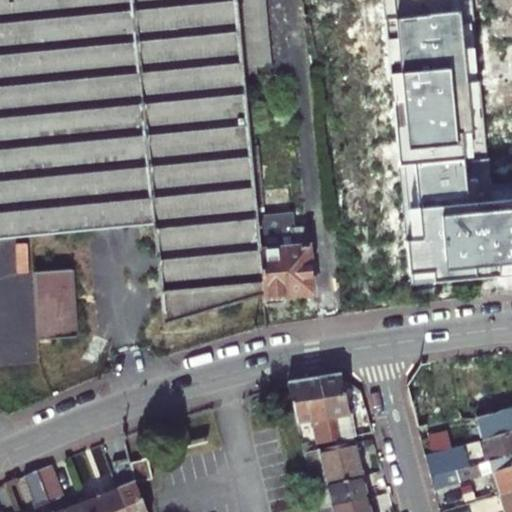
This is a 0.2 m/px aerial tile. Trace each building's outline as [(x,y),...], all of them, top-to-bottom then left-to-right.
[(0,0),(0,234),(151,219),(131,0),(0,0)] [(131,0),(151,219),(161,324),(262,294),(253,189),(242,71),(235,0),(131,0)] [(265,0),(235,0),(242,71),(272,69),(265,0)] [(511,183),(491,186),(474,0),(380,0),(396,166),(400,166),(410,275),(429,274),(430,286),(511,278),(511,183)] [(262,294),(263,304),(279,303),(285,296),(314,293),(305,216),(261,219),(257,189),(253,189),(262,294)] [(69,277),(31,281),(38,349),(76,345),(69,277)] [(405,385),(416,429),(464,417),(448,362),(416,370),(405,385)] [(339,375),(316,379),(330,441),(353,434),(352,430),(368,426),(365,413),(350,416),(339,375)] [(330,441),(316,379),(286,384),(301,447),(330,441)] [(511,407),(478,417),(484,438),(511,429),(511,407)] [(427,435),(432,452),(473,440),(475,440),(470,425),(427,435)] [(511,429),(484,438),(491,459),(511,453),(511,429)] [(301,447),(311,489),(363,477),(353,434),(330,441),(301,447)] [(429,475),(450,470),(480,463),(473,440),(432,452),(424,455),(429,475)] [(130,458),(137,479),(153,474),(151,460),(159,457),(156,450),(130,458)] [(511,453),(491,459),(495,473),(511,467),(511,453)] [(126,485),(117,488),(125,508),(126,511),(147,511),(137,479),(130,458),(117,463),(126,485)] [(51,464),(37,470),(51,507),(57,505),(55,497),(63,494),(51,464)] [(511,490),(511,467),(495,473),(501,494),(511,490)] [(52,511),(51,507),(37,470),(23,476),(37,511),(52,511)] [(454,483),(450,470),(429,475),(433,488),(454,483)] [(311,489),(316,510),(369,497),(363,477),(311,489)] [(88,511),(113,511),(125,508),(117,488),(85,501),(88,511)] [(506,511),(511,511),(511,490),(501,494),(506,511)] [(316,510),(316,511),(372,511),(369,497),(316,510)] [(88,511),(85,501),(56,511),(88,511)]
